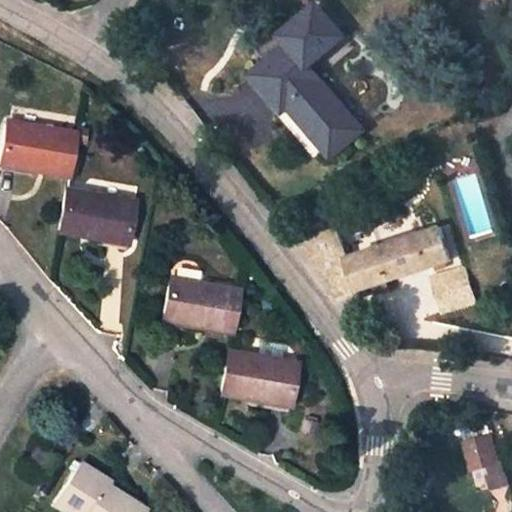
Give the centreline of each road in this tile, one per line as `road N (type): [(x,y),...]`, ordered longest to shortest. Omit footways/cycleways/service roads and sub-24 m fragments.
road 1 (residential): [(373,388),(158,101),(0,0)]
road 2 (residential): [(327,511),(145,415)]
road 3 (residential): [(373,388),(511,396)]
road 4 (residential): [(62,316),(145,415)]
road 5 (residential): [(361,511),(373,388)]
road 6 (residential): [(145,415),(222,511)]
